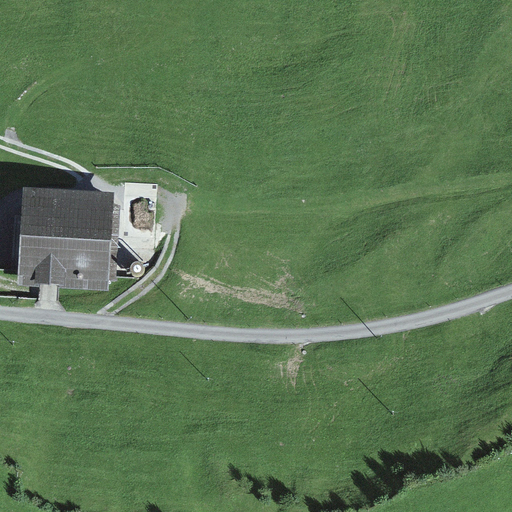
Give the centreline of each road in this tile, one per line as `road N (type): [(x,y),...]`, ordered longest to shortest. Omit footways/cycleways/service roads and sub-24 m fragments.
road 1 (unclassified): [(0,313),(282,336),(413,321),(511,291)]
road 2 (track): [(0,140),(66,165),(85,191),(31,189),(0,209)]
